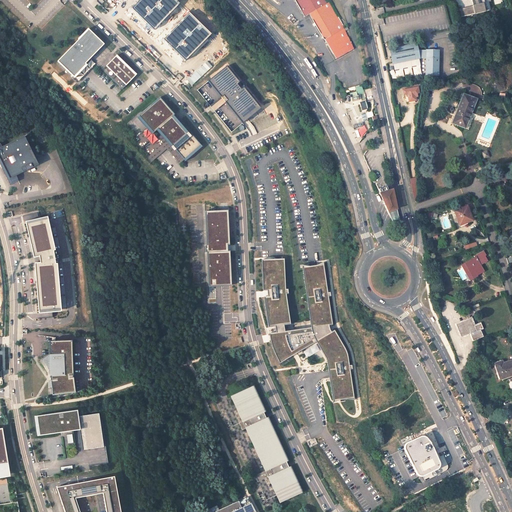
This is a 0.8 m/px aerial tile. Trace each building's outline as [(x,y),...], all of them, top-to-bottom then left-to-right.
[(306,13),(333,58),(345,51),(343,47),(350,43),(342,28),(326,1),(323,2),(321,0),(290,0),(300,16),(306,13)] [(488,0),(469,0),(471,6),(461,8),(463,16),(490,11),(488,0)] [(102,45),(87,30),(57,61),(72,76),(89,58),(102,45)] [(102,45),(89,58),(120,88),(134,74),(102,45)] [(437,79),(438,54),(417,53),(416,46),(392,51),(394,65),(420,61),(426,61),(425,78),(437,79)] [(240,82),(227,66),(207,81),(219,96),(209,104),(213,109),(223,100),(242,124),(261,109),(243,87),(241,89),(237,84),(240,82)] [(420,74),(419,66),(412,66),(412,74),(420,74)] [(419,92),(404,95),(405,104),(407,104),(408,107),(410,107),(410,108),(415,107),(415,105),(417,105),(416,102),(418,101),(417,98),(420,97),(419,92)] [(464,95),(452,126),(463,130),(469,116),(471,117),(477,101),(464,95)] [(172,113),(157,97),(136,116),(151,132),(155,128),(181,158),(198,144),(177,120),(175,122),(169,116),(172,113)] [(370,111),(365,113),(369,123),(376,121),(375,116),(373,117),(370,111)] [(0,146),(0,159),(3,165),(11,181),(14,180),(17,179),(15,175),(37,164),(23,136),(0,148),(0,146)] [(390,188),(381,192),(378,185),(375,187),(391,222),(397,220),(390,188)] [(468,207),(455,212),(460,225),(458,226),(460,229),(468,226),(467,224),(474,222),(468,207)] [(227,211),(205,212),(207,246),(205,246),(205,253),(207,253),(210,299),(216,298),(216,286),(231,285),(229,251),(226,252),(226,245),(229,244),(227,211)] [(48,216),(26,221),(34,257),(40,256),(41,262),(35,262),(40,313),(62,311),(58,263),(56,263),(54,250),(56,250),(48,216)] [(467,264),(472,276),(475,274),(476,277),(482,274),(478,268),(481,267),(488,263),(484,257),(485,257),(483,252),(475,257),(476,259),(467,264)] [(284,262),(261,263),(262,291),(268,291),(269,300),(263,300),(267,328),(276,327),(284,326),(291,325),(284,262)] [(315,268),(303,270),(312,328),(333,325),(326,266),(315,268)] [(473,341),(481,338),(482,338),(480,331),(484,330),(482,324),(476,326),(473,318),(464,322),(469,335),(470,335),(471,336),(473,341)] [(469,335),(464,322),(455,325),(461,338),(469,335)] [(286,334),(284,326),(276,327),(277,335),(270,336),(274,351),(280,364),(316,344),(334,333),(330,328),(334,328),(333,325),(312,328),(312,330),(286,334)] [(334,333),(316,344),(326,361),(333,405),(338,402),(341,402),(348,400),(354,401),(347,353),(334,333)] [(73,340),(50,342),(54,395),(77,393),(75,378),(70,379),(69,375),(74,375),(73,340)] [(502,366),(495,368),(500,384),(511,379),(511,365),(503,369),(502,366)] [(408,370),(387,378),(394,399),(415,392),(408,370)] [(254,389),(230,399),(242,423),(264,413),(254,389)] [(77,413),(35,419),(38,438),(62,435),(79,432),(78,420),(77,413)] [(104,449),(99,416),(78,420),(79,432),(82,452),(104,449)] [(287,463),(268,420),(245,430),(264,474),(287,463)] [(0,479),(11,477),(3,429),(0,429),(0,479)] [(422,433),(399,444),(414,476),(437,465),(422,433)] [(290,469),(267,479),(278,504),(302,494),(290,469)] [(118,511),(112,481),(56,491),(63,511),(118,511)] [(0,511),(19,511),(15,482),(6,483),(9,503),(0,504),(0,511)] [(239,502),(216,511),(254,511),(251,504),(242,509),(239,502)]
